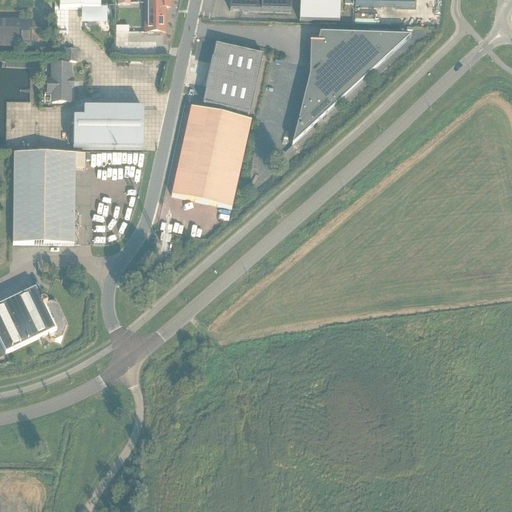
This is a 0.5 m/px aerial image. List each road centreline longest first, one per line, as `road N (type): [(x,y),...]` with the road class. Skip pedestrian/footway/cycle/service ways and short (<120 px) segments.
road 1 (tertiary): [(127,364),(504,29)]
road 2 (unclassified): [(112,271),(148,219),(196,0)]
road 3 (unclassified): [(88,511),(138,426),(127,364)]
road 4 (tertiary): [(0,418),(67,399),(127,364)]
road 5 (unknown): [(190,26),(329,31)]
